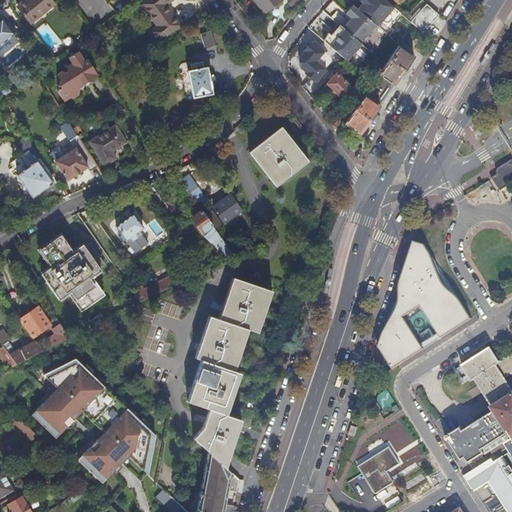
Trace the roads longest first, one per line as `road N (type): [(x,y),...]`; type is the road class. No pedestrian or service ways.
road 1 (primary): [(292,511),(359,305),(415,189)]
road 2 (primary): [(371,198),(274,511)]
road 3 (residential): [(0,240),(200,142),(266,68)]
road 4 (primary): [(415,189),(511,36)]
road 5 (residential): [(371,198),(266,68)]
road 6 (primary): [(496,0),(424,112)]
